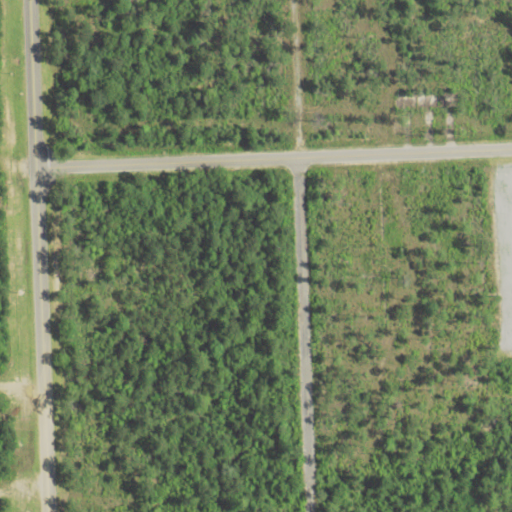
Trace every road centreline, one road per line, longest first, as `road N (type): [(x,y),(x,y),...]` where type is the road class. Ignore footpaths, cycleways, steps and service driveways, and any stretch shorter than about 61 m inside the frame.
road 1 (track): [(511,149),(35,168),(0,143)]
road 2 (residential): [(47,511),(28,0)]
road 3 (track): [(306,511),(295,159)]
